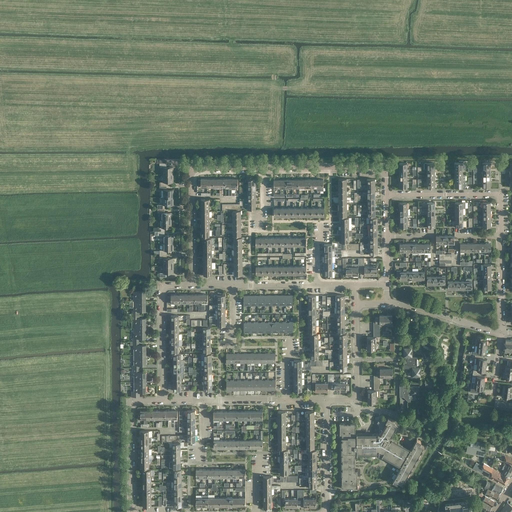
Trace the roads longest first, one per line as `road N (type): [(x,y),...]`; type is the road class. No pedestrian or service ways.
road 1 (track): [(272,90),(511,73)]
road 2 (residential): [(502,237),(502,193),(386,195)]
road 3 (residential): [(386,195),(385,168),(265,169)]
road 4 (unclassified): [(161,401),(161,287),(191,285)]
road 5 (residential): [(132,511),(131,401),(161,401)]
